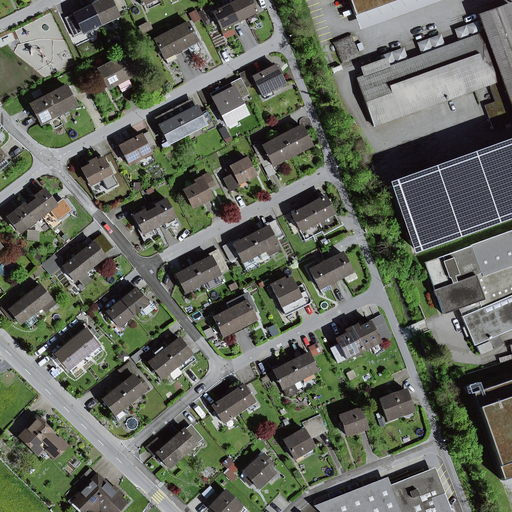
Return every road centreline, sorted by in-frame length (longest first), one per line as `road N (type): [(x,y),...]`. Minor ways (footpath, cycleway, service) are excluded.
road 1 (residential): [(283,40),(50,161)]
road 2 (residential): [(334,168),(142,268)]
road 3 (residential): [(382,292),(222,370)]
road 4 (residential): [(440,442),(316,492),(291,511)]
road 5 (residential): [(440,442),(382,292)]
road 6 (tertiary): [(117,459),(15,359)]
road 7 (residential): [(50,161),(142,268)]
road 8 (residential): [(334,168),(283,40)]
road 9 (residential): [(222,370),(117,459)]
road 10 (residential): [(382,292),(334,168)]
road 11 (residential): [(142,268),(222,370)]
